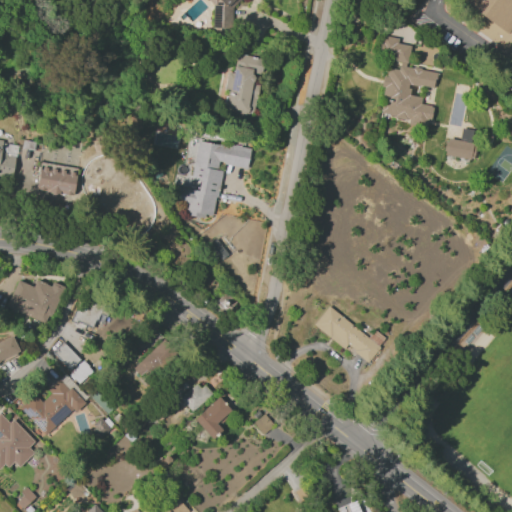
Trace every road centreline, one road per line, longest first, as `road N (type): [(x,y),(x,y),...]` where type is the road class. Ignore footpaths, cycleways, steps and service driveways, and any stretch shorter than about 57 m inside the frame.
road 1 (secondary): [(441,511),(144,283),(85,255),(0,238)]
road 2 (residential): [(328,422),(230,511),(26,370),(60,324),(85,255)]
road 3 (residential): [(244,355),(270,293),(330,0)]
